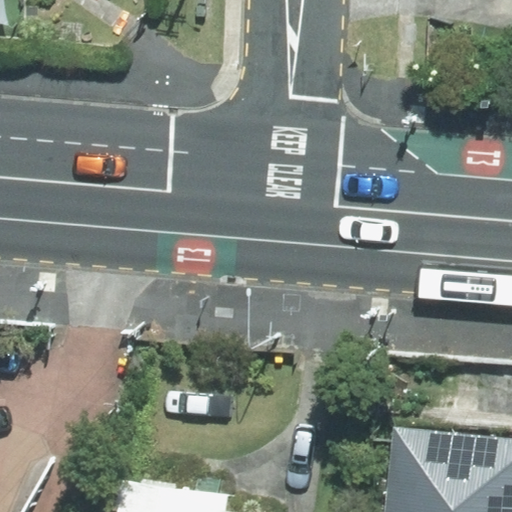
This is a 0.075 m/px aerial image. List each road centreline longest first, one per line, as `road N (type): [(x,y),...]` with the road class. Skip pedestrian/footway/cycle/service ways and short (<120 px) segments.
road 1 (primary): [(0,178),(247,199)]
road 2 (residential): [(324,0),(316,204)]
road 3 (residential): [(247,199),(258,0)]
road 4 (primary): [(316,204),(511,220)]
